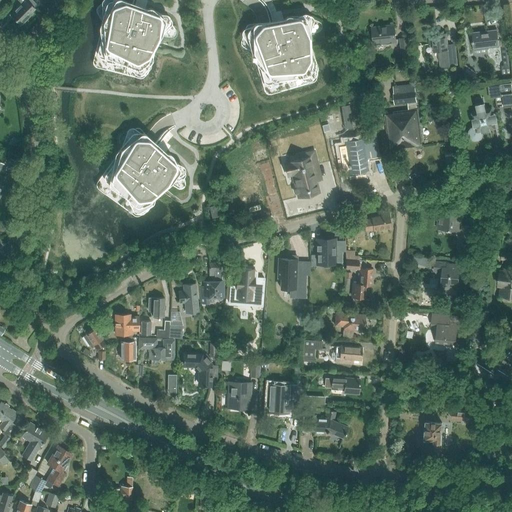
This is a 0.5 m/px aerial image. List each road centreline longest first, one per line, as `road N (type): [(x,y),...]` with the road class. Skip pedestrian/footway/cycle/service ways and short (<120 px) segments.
road 1 (residential): [(377,473),(209,433),(108,379),(50,332),(196,254),(400,195)]
road 2 (residential): [(377,473),(400,195)]
road 3 (residential): [(11,250),(35,152),(16,64)]
road 4 (secondary): [(308,511),(151,436)]
road 5 (secondary): [(151,436),(4,345)]
road 6 (secondary): [(0,361),(151,436)]
road 7 (residential): [(93,495),(88,437),(0,381)]
road 8 (residential): [(511,481),(377,473)]
